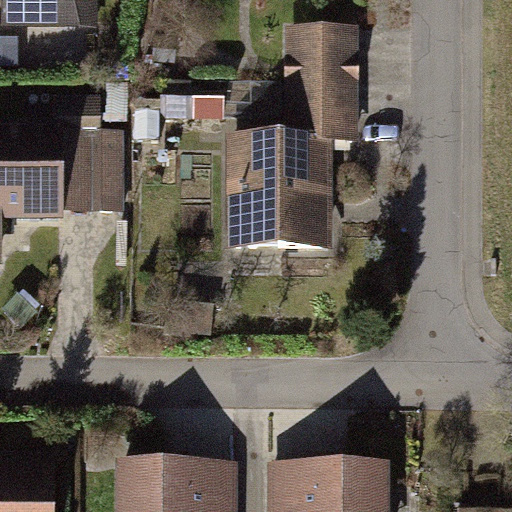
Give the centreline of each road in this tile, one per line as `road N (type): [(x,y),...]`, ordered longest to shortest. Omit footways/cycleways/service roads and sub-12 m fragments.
road 1 (residential): [(0,376),(446,383)]
road 2 (residential): [(451,0),(446,383)]
